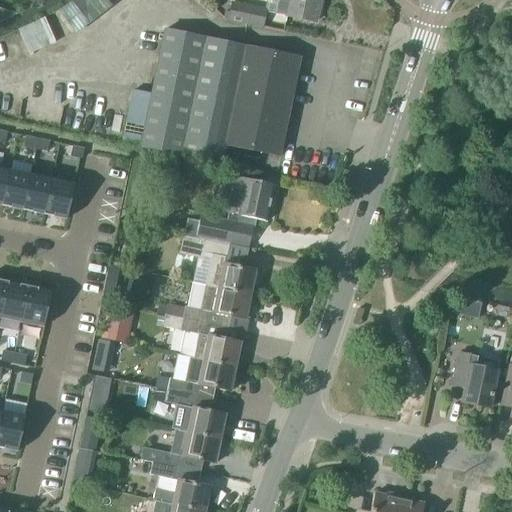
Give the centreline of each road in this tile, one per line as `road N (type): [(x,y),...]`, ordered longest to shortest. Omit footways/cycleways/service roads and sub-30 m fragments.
road 1 (tertiary): [(297,420),(436,0)]
road 2 (residential): [(511,470),(466,453),(297,420)]
